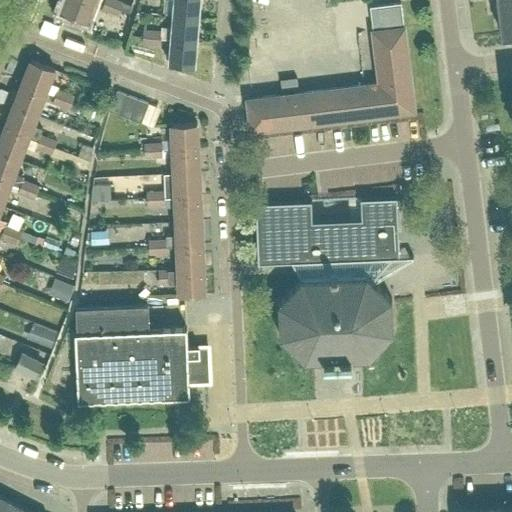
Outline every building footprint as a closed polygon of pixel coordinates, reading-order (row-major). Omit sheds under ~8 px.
[(93,0),(65,0),(61,11),(85,21),(93,0)] [(173,0),(172,13),(199,15),(199,0),(173,0)] [(511,0),(497,0),(502,35),(511,33),(511,0)] [(121,7),(104,1),(101,7),(118,14),(121,7)] [(172,13),(170,37),(197,39),(199,15),(172,13)] [(246,98),(250,130),(414,111),(404,26),(372,30),(378,83),(246,98)] [(161,37),(143,35),(142,42),(161,44),(161,37)] [(197,39),(170,37),(168,63),(195,65),(197,39)] [(30,59),(21,82),(45,92),(54,68),(30,59)] [(12,105),(36,114),(45,92),(21,82),(12,105)] [(57,89),(54,95),(71,102),(73,95),(57,89)] [(108,110),(120,114),(127,94),(116,90),(108,110)] [(127,94),(120,114),(130,118),(137,98),(127,94)] [(54,95),(52,101),(69,108),(71,102),(54,95)] [(141,122),(148,102),(137,98),(130,118),(141,122)] [(12,105),(3,127),(28,137),(37,140),(54,147),(56,140),(39,134),(40,131),(31,127),(36,114),(12,105)] [(411,116),(394,119),(397,140),(414,137),(411,116)] [(171,124),(172,149),(199,148),(198,123),(171,124)] [(3,127),(0,136),(0,151),(19,159),(28,137),(3,127)] [(54,147),(37,140),(35,146),(52,153),(54,147)] [(172,149),(174,173),(200,172),(199,148),(172,149)] [(0,151),(0,177),(10,182),(19,159),(0,151)] [(174,173),(175,197),(201,196),(200,172),(174,173)] [(0,177),(0,203),(2,204),(10,182),(0,177)] [(22,179),(19,185),(36,192),(39,185),(22,179)] [(36,192),(19,185),(17,191),(34,198),(36,192)] [(175,197),(176,221),(202,220),(201,196),(175,197)] [(279,302),(280,335),(305,358),(323,357),(324,361),(351,360),(350,356),(369,355),(392,331),(390,297),(370,279),(391,258),(398,257),(396,197),(359,198),(359,200),(360,200),(360,219),(311,220),(311,201),(311,200),(255,202),(257,263),(291,261),(301,277),(279,302)] [(317,219),(357,217),(357,204),(316,206),(317,219)] [(176,221),(177,245),(203,244),(202,220),(176,221)] [(21,231),(5,224),(2,230),(19,237),(21,231)] [(0,236),(17,243),(19,237),(2,230),(0,235),(0,236)] [(177,245),(178,269),(204,268),(203,244),(177,245)] [(178,269),(167,270),(168,282),(178,282),(179,294),(187,294),(205,293),(204,268),(178,269)] [(158,270),(158,283),(168,282),(167,270),(158,270)] [(5,291),(0,305),(0,306),(18,312),(23,298),(5,291)] [(79,332),(75,332),(79,401),(190,395),(189,380),(198,380),(197,355),(189,355),(189,326),(151,328),(150,305),(78,309),(79,332)] [(44,326),(39,341),(51,346),(57,331),(44,326)] [(15,367),(35,377),(42,363),(22,353),(15,367)] [(1,511),(33,511),(8,499),(1,511)]
